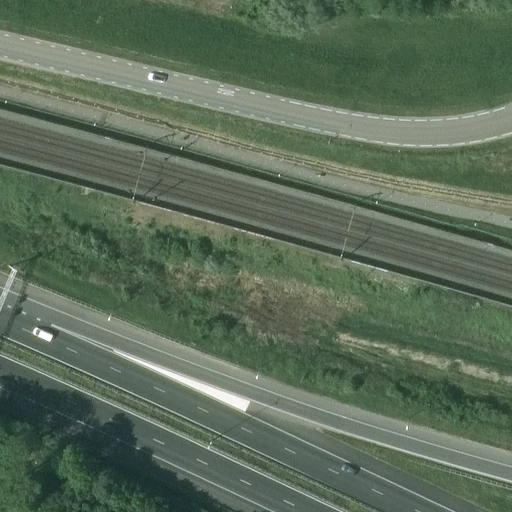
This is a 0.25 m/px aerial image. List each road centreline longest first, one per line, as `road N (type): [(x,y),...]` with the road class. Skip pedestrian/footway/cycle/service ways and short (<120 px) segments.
road 1 (tertiary): [(511,121),(447,135),(352,127),(0,42)]
road 2 (motorway): [(511,476),(28,332)]
road 3 (motorway): [(416,511),(28,332)]
road 4 (motorway): [(0,370),(302,511)]
